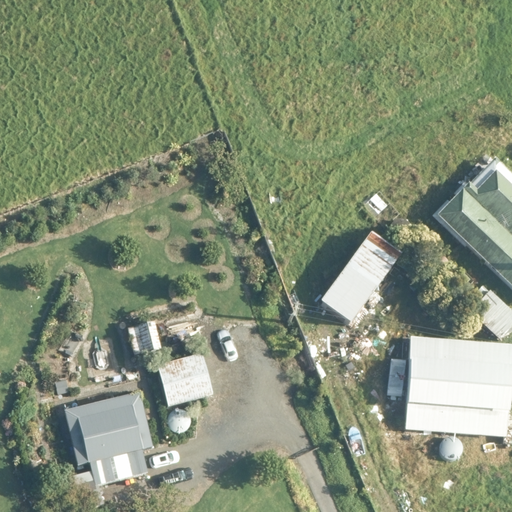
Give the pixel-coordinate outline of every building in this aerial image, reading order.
[(450,193),(429,215),(462,247),(465,244),(511,288),(511,176),(487,152),(449,192),(450,193)] [(364,234),(314,302),(344,324),(394,255),(364,234)] [(475,294),(479,297),(466,312),(497,340),(511,322),(511,313),(481,287),(475,294)] [(152,325),(127,332),(134,359),(159,353),(152,325)] [(403,431),(505,437),(510,344),(408,338),(403,431)] [(199,353),(155,367),(167,407),(211,394),(199,353)] [(137,395),(64,412),(78,467),(88,465),(91,474),(72,478),(80,509),(102,504),(98,487),(147,475),(141,452),(150,449),(137,395)] [(210,403),(185,410),(189,425),(214,418),(210,403)]
